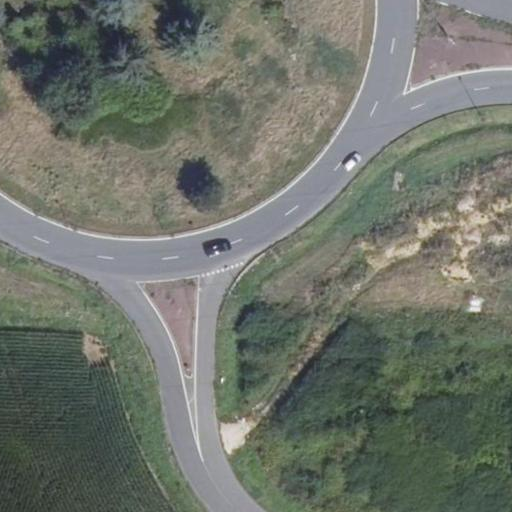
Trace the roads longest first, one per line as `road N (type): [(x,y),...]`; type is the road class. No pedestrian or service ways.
road 1 (tertiary): [(85,255),(151,330),(186,452),(211,496),(236,511)]
road 2 (tertiary): [(237,511),(206,433),(215,251)]
road 3 (primary): [(354,152),(419,106),(511,89)]
road 4 (primary): [(215,251),(293,213),(354,152)]
road 5 (primary): [(354,152),(385,90),(398,0)]
road 6 (primary): [(85,255),(150,261),(215,251)]
